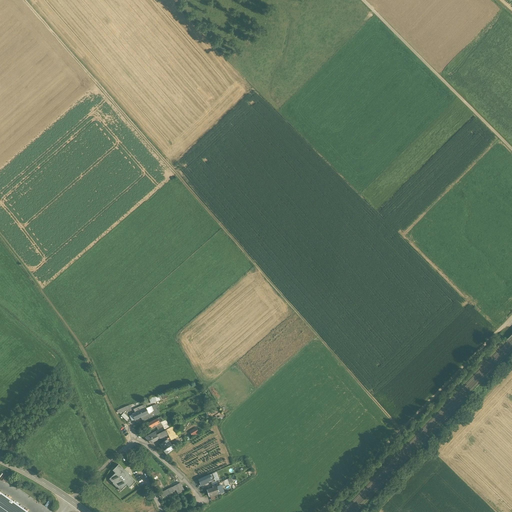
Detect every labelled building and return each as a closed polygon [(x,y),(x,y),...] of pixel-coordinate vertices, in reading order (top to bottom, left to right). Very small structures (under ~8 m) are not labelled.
[(156,405),(146,409),(148,414),(141,417),(141,418),(147,416),(149,419),(154,416),(160,413),(158,410),(159,410),(158,410),(156,405)] [(135,414),(132,415),(134,420),(141,417),(148,414),(146,409),(142,411),(135,414)] [(156,420),(147,424),(149,428),(148,429),(149,431),(156,427),(160,425),(160,423),(162,422),(160,418),(160,417),(156,420)] [(162,422),(160,423),(160,425),(156,427),(157,429),(158,431),(163,428),(165,431),(166,430),(170,428),(165,420),(162,422)] [(170,428),(166,430),(168,435),(171,441),(178,437),(172,427),(170,428)] [(165,431),(157,435),(159,439),(159,440),(168,435),(166,430),(165,431)] [(155,432),(145,438),(150,443),(159,439),(157,435),(155,432)] [(167,440),(160,444),(164,451),(171,446),(167,440)] [(164,451),(163,451),(166,455),(173,450),(171,446),(164,451)] [(124,470),(119,465),(112,471),(115,474),(109,480),(121,491),(127,486),(129,488),(136,482),(130,476),(131,476),(125,470),(124,470)] [(210,475),(198,480),(201,486),(210,482),(212,481),(210,475)] [(180,483),(161,494),(162,497),(167,495),(176,490),(178,494),(184,491),(180,483)] [(216,485),(212,487),(213,489),(207,490),(209,497),(219,493),(216,485)] [(28,511),(0,491),(0,511),(28,511)]
